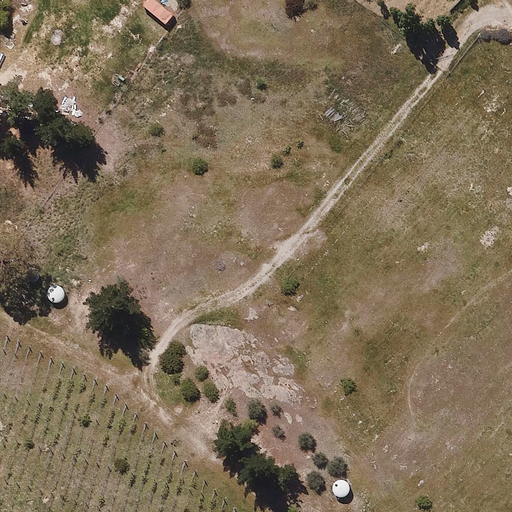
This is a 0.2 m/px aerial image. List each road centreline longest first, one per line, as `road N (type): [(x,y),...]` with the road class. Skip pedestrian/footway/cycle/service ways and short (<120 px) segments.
road 1 (track): [(511,17),(485,18),(453,42),(258,282),(184,315),(163,347),(159,394),(175,420),(267,511)]
road 2 (track): [(0,314),(159,394)]
